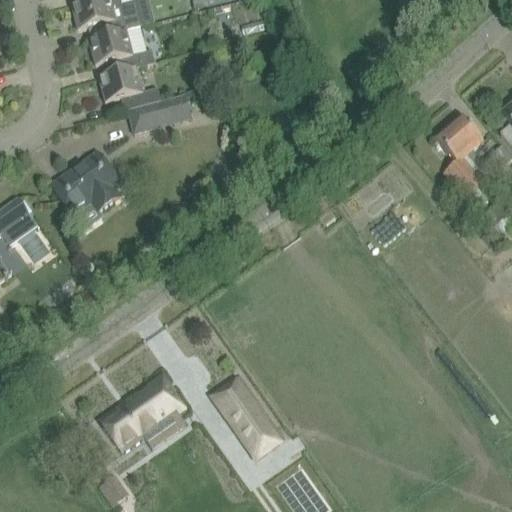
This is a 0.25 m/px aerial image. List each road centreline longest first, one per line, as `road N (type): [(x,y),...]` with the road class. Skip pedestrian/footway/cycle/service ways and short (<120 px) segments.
road 1 (tertiary): [(0,408),(174,287),(511,12)]
road 2 (track): [(377,129),(494,267),(511,253)]
road 3 (residential): [(21,0),(41,93),(35,115),(0,141)]
